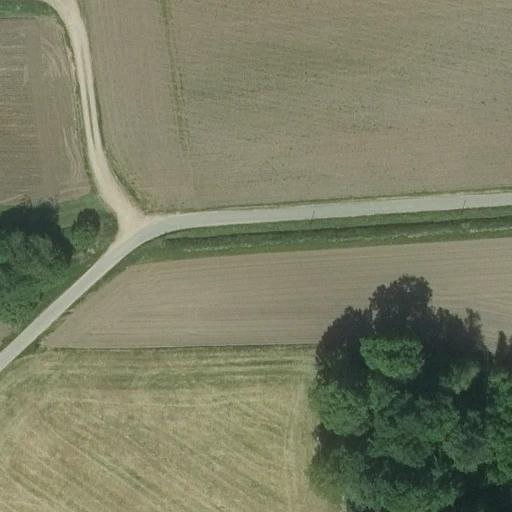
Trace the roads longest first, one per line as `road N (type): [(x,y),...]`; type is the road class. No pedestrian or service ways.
road 1 (unclassified): [(0,361),(120,251),(159,228),(511,201)]
road 2 (track): [(159,228),(117,208),(97,176),(79,27),(53,0)]
